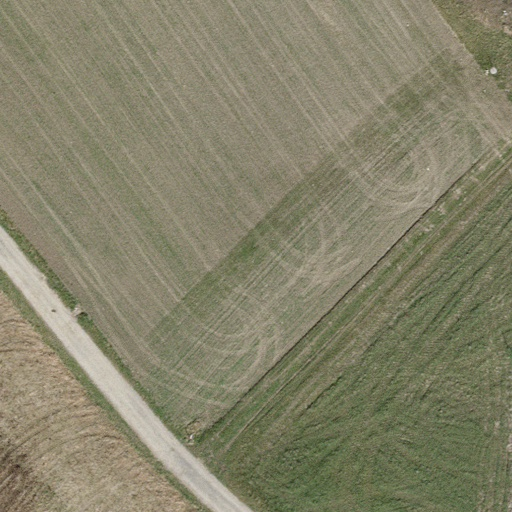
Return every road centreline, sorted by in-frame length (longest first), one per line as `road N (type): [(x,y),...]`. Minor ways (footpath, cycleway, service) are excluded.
road 1 (track): [(196,478),(511,136)]
road 2 (track): [(234,511),(153,433),(0,246)]
